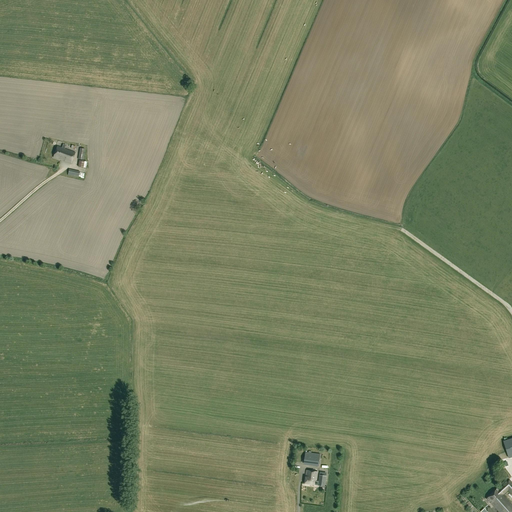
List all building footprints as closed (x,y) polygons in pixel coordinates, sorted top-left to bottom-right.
[(53,157),(71,164),(75,153),(65,149),(66,145),(63,144),(62,148),(57,146),(53,157)] [(88,160),(91,146),(81,144),(78,158),(88,160)] [(78,178),(80,172),(69,169),(68,175),(78,178)] [(320,454),(305,452),(304,463),(308,464),(308,463),(319,464),(320,454)] [(307,470),(305,484),(325,487),(326,476),(319,476),(318,482),(316,481),(318,472),(307,470)] [(491,503),(498,511),(511,511),(511,505),(503,495),(508,490),(511,494),(511,482),(510,481),(500,490),(498,488),(486,499),(490,503),(491,503)] [(466,496),(463,499),(471,511),(475,508),(466,496)]
